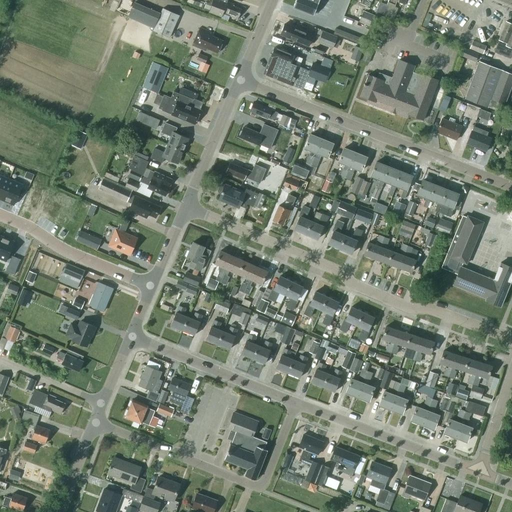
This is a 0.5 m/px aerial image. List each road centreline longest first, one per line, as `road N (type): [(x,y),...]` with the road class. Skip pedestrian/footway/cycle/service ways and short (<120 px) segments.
road 1 (unclassified): [(511,336),(186,207)]
road 2 (residential): [(511,185),(240,81)]
road 3 (residential): [(95,421),(253,486),(266,477),(294,403)]
road 4 (residential): [(477,472),(294,403)]
road 5 (residential): [(294,403),(132,335)]
road 6 (residential): [(0,213),(153,284)]
road 7 (unclassified): [(186,207),(240,81)]
